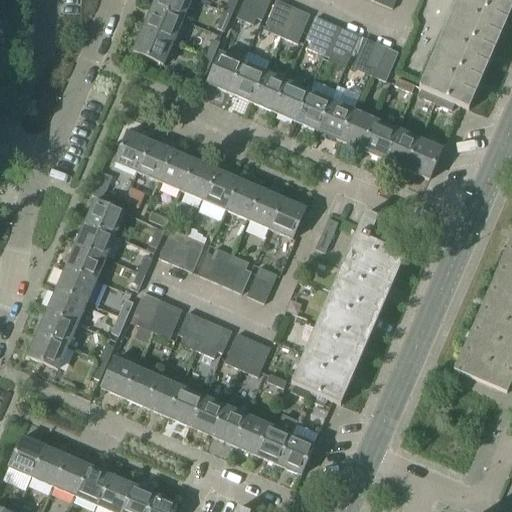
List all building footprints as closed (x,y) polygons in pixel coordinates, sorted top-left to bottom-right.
[(193,1),(190,0),(157,0),(153,10),(183,23),(193,1)] [(239,2),(234,0),(230,0),(224,15),(231,19),(239,2)] [(257,0),(245,0),(236,22),(253,29),(256,22),(250,19),(257,0)] [(266,0),(257,0),(250,19),(256,22),(262,24),(271,2),(266,0)] [(376,0),(375,5),(392,13),(397,2),(393,0),(376,0)] [(511,0),(459,0),(420,91),(421,92),(438,99),(454,106),(469,112),(511,11),(511,0)] [(264,34),(272,37),(269,44),(277,47),(279,40),(281,41),(284,34),(278,31),(288,9),(276,4),(264,34)] [(278,31),(284,34),(289,36),(299,14),(288,9),(278,31)] [(183,23),(153,10),(143,33),(173,46),(183,23)] [(300,41),(310,18),(299,14),(289,36),(300,41)] [(231,19),(224,15),(217,32),(224,35),(231,19)] [(306,43),(311,45),(317,48),(326,25),(315,21),(306,43)] [(317,48),(311,45),(308,52),(325,60),(328,52),(337,30),(326,25),(317,48)] [(337,30),(328,52),(339,57),(348,35),(337,30)] [(134,55),(164,67),(173,46),(143,33),(134,55)] [(300,41),(289,36),(284,34),(281,41),(297,48),(300,41)] [(339,57),(328,52),(325,60),(342,67),(345,60),(350,62),(360,40),(348,35),(339,57)] [(365,42),(355,64),(367,69),(376,47),(365,42)] [(220,46),(212,43),(205,59),(212,63),(220,46)] [(367,69),(372,71),(378,74),(387,52),(376,47),(367,69)] [(378,74),(372,71),(369,79),(386,86),(398,56),(387,52),(378,74)] [(232,97),(244,67),(221,57),(208,87),(232,97)] [(212,63),(205,59),(198,76),(205,79),(212,63)] [(372,71),(367,69),(355,64),(352,71),(369,79),(372,71)] [(254,107),(266,76),(244,67),(232,97),(254,107)] [(276,116),(288,86),(266,76),(254,107),(276,116)] [(415,89),(398,82),(395,89),(412,97),(415,89)] [(298,126),(310,96),(288,86),(276,116),(298,126)] [(421,92),(418,99),(435,106),(438,99),(421,92)] [(341,144),(354,115),(358,105),(344,99),(345,97),(335,93),(331,104),(332,105),(320,135),(341,144)] [(331,104),(310,96),(298,126),(320,135),(332,105),(331,104)] [(451,113),(454,106),(438,99),(435,106),(451,113)] [(363,154),(376,124),(354,115),(341,144),(363,154)] [(384,163),(397,134),(376,124),(363,154),(384,163)] [(406,173),(419,143),(397,134),(384,163),(406,173)] [(128,135),(115,165),(138,175),(151,145),(128,135)] [(419,143),(406,173),(429,183),(442,153),(419,143)] [(151,145),(138,175),(159,184),(173,154),(151,145)] [(173,154),(159,184),(181,194),(194,163),(173,154)] [(194,163),(181,194),(203,203),(216,173),(194,163)] [(216,173),(203,203),(224,213),(238,182),(216,173)] [(101,176),(90,201),(95,203),(109,209),(114,199),(104,195),(111,180),(101,176)] [(238,182),(224,213),(246,222),(260,192),(238,182)] [(132,219),(136,209),(139,210),(146,196),(131,190),(125,204),(121,214),(132,219)] [(260,192),(246,222),(268,232),(281,202),(260,192)] [(125,204),(114,199),(109,209),(121,214),(125,204)] [(291,242),(305,212),(281,202),(268,232),(291,242)] [(109,209),(95,203),(85,227),(116,240),(125,217),(131,220),(132,219),(121,214),(109,209)] [(148,224),(166,231),(170,223),(152,215),(148,224)] [(309,396),(326,403),(341,409),(406,258),(369,242),(378,221),(366,216),(291,388),(293,388),(309,396)] [(328,221),(315,252),(324,256),(337,225),(328,221)] [(116,240),(85,227),(75,248),(106,262),(116,240)] [(163,234),(156,230),(149,247),(156,251),(163,234)] [(187,239),(170,232),(167,239),(179,244),(184,246),(187,239)] [(511,237),(454,372),(502,393),(511,370),(511,237)] [(167,239),(158,261),(169,266),(179,244),(167,239)] [(201,253),(204,246),(187,239),(184,246),(189,249),(201,253)] [(184,246),(179,244),(169,266),(180,271),(189,249),(184,246)] [(106,262),(75,248),(66,270),(97,283),(106,262)] [(180,271),(191,276),(201,253),(189,249),(180,271)] [(212,258),(211,258),(217,260),(228,265),(231,258),(215,251),(212,258)] [(212,258),(206,255),(196,278),(208,283),(217,260),(211,258),(212,258)] [(151,261),(144,258),(137,275),(144,278),(151,261)] [(245,272),(248,265),(231,258),(228,265),(239,270),(245,272)] [(208,283),(219,287),(228,265),(217,260),(208,283)] [(230,292),(239,270),(228,265),(219,287),(230,292)] [(97,283),(66,270),(57,292),(87,305),(97,283)] [(245,272),(239,270),(230,292),(241,297),(251,275),(245,272)] [(273,285),(277,278),(259,270),(256,277),(273,285)] [(129,291),(137,295),(144,278),(137,275),(129,291)] [(256,277),(251,288),(269,296),(273,285),(256,277)] [(251,288),(246,299),(264,307),(269,296),(251,288)] [(87,305),(57,292),(47,314),(78,327),(87,305)] [(133,318),(139,321),(150,325),(159,303),(143,296),(133,318)] [(132,305),(125,302),(118,318),(125,321),(132,305)] [(159,303),(150,325),(155,328),(161,330),(170,308),(159,303)] [(172,335),(182,313),(170,308),(161,330),(172,335)] [(78,327),(47,314),(38,335),(68,349),(78,327)] [(177,337),(183,340),(182,340),(188,342),(198,320),(187,315),(177,337)] [(110,335),(118,339),(125,321),(118,318),(110,335)] [(136,328),(139,329),(134,340),(147,346),(152,335),(155,328),(150,325),(139,321),(133,318),(130,326),(136,329),(136,328)] [(198,320),(188,342),(199,347),(209,325),(198,320)] [(211,352),(220,329),(209,325),(199,347),(211,352)] [(155,328),(152,335),(169,342),(172,335),(155,328)] [(211,352),(216,354),(222,357),(231,334),(220,329),(211,352)] [(28,358),(59,372),(68,349),(38,335),(28,358)] [(248,341),(236,337),(227,359),(238,364),(248,341)] [(188,342),(182,340),(180,347),(196,354),(199,347),(188,342)] [(238,364),(245,367),(249,368),(259,346),(248,341),(238,364)] [(113,349),(106,346),(98,363),(106,366),(113,349)] [(260,373),(270,351),(259,346),(249,368),(260,373)] [(216,354),(211,352),(199,347),(196,354),(213,361),(216,354)] [(242,374),(244,371),(245,367),(238,364),(227,359),(224,366),(242,374)] [(125,401),(139,370),(116,360),(103,391),(125,401)] [(91,379),(99,383),(106,366),(98,363),(91,379)] [(257,380),(260,373),(249,368),(245,367),(244,371),(242,374),(257,380)] [(147,411),(161,380),(139,370),(125,401),(147,411)] [(270,379),(268,385),(267,386),(284,394),(287,386),(270,379)] [(161,380),(147,411),(169,420),(171,417),(183,390),(161,380)] [(293,388),(290,394),(307,402),(309,396),(293,388)] [(183,390),(171,417),(169,420),(191,430),(197,417),(205,399),(183,390)] [(323,409),(326,403),(309,396),(307,402),(323,409)] [(205,399),(197,417),(191,430),(213,440),(223,417),(227,409),(205,399)] [(227,409),(223,417),(213,440),(235,449),(249,419),(227,409)] [(257,459),(270,428),(249,419),(235,449),(257,459)] [(279,468),(292,438),(270,428),(257,459),(279,468)] [(316,448),(292,438),(279,468),(302,479),(316,448)] [(33,480),(46,450),(23,440),(10,470),(33,480)] [(55,490),(68,459),(46,450),(33,480),(55,490)] [(77,499),(90,469),(68,459),(55,490),(77,499)] [(99,509),(112,478),(90,469),(77,499),(99,509)] [(106,511),(123,511),(134,488),(112,478),(99,509),(106,511)] [(149,511),(156,498),(134,488),(123,511),(149,511)] [(176,511),(179,508),(156,498),(149,511),(176,511)]
